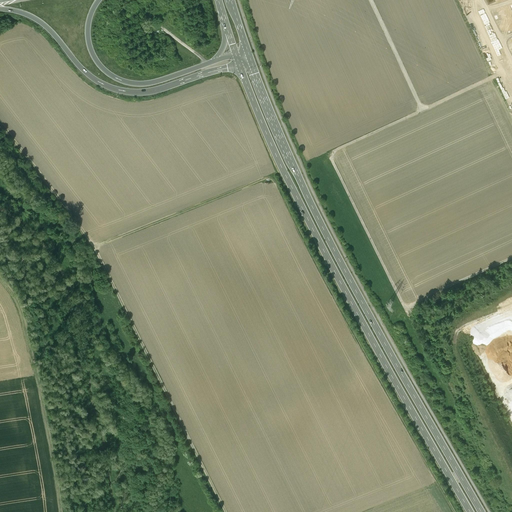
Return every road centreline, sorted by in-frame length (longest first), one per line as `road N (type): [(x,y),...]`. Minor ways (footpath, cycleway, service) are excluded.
road 1 (track): [(94,247),(270,178),(454,511)]
road 2 (primary): [(482,511),(346,275),(248,54)]
road 3 (primary): [(239,64),(298,203),(470,511)]
road 4 (track): [(511,66),(325,151),(401,305),(511,255)]
road 5 (track): [(0,122),(94,247),(224,511)]
road 6 (motorway): [(0,8),(41,22),(83,70),(113,88),(150,91),(239,64)]
road 7 (track): [(61,511),(23,313),(0,277)]
road 8 (motorway): [(215,61),(148,83),(117,78),(88,43),(98,0)]
